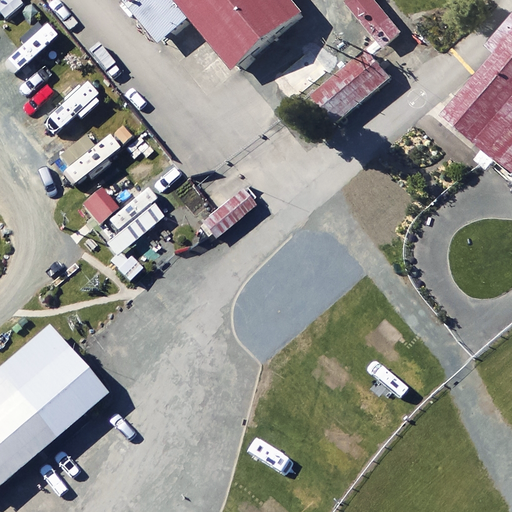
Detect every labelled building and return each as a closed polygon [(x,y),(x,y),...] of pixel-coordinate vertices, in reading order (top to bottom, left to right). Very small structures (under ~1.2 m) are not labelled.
[(313,34),(286,0),(173,0),(243,88),(313,34)] [(404,38),(374,0),(355,0),(348,6),(385,53),(404,38)] [(395,82),(371,52),(315,98),(340,128),(395,82)] [(511,63),(452,133),(486,162),(511,184),(511,63)] [(203,226),(219,245),(257,214),(241,194),(217,214),(203,226)] [(0,498),(107,416),(48,342),(0,379),(0,498)]
